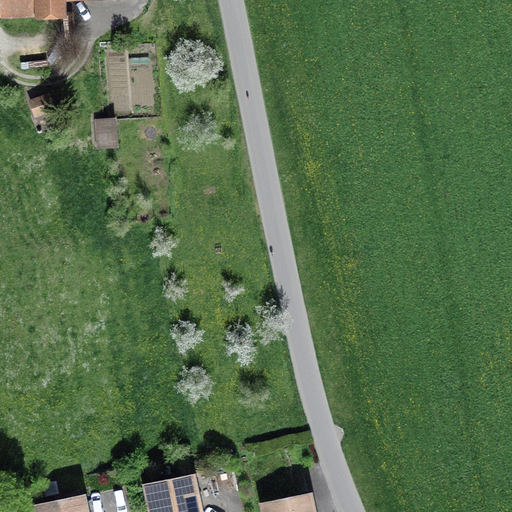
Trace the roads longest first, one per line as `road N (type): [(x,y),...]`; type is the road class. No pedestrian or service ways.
road 1 (tertiary): [(352,511),(296,323),(230,0)]
road 2 (track): [(133,0),(96,29),(32,48),(0,45)]
